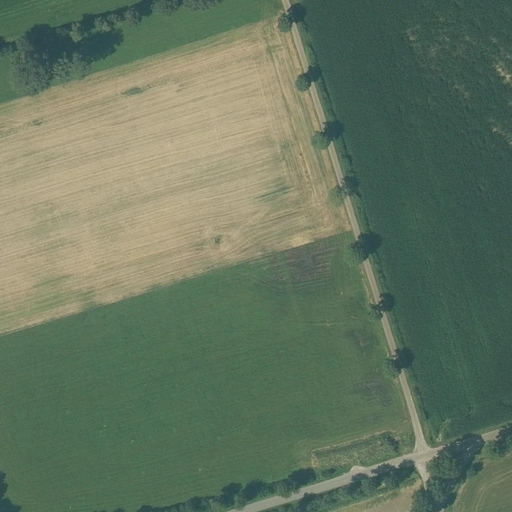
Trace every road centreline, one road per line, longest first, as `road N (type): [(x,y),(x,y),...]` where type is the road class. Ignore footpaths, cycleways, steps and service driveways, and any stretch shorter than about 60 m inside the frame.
road 1 (unclassified): [(284,0),(425,457)]
road 2 (unclassified): [(425,457),(236,511)]
